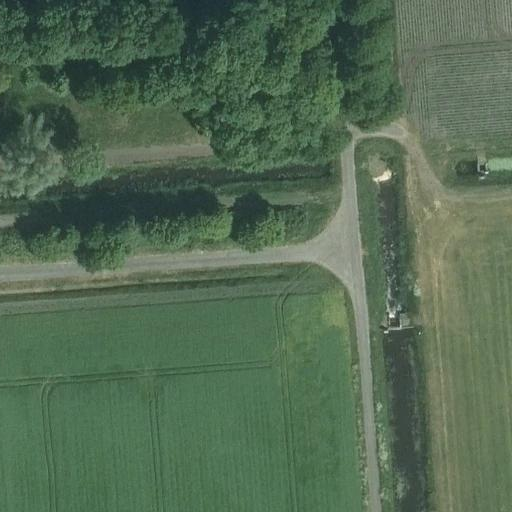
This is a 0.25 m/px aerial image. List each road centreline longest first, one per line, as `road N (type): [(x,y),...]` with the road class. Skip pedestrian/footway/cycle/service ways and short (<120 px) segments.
road 1 (unclassified): [(0,276),(353,245)]
road 2 (unclassified): [(373,511),(353,245)]
road 3 (unclassified): [(353,245),(336,15)]
